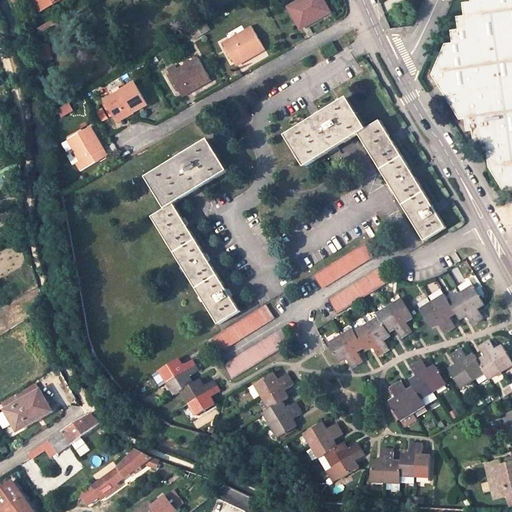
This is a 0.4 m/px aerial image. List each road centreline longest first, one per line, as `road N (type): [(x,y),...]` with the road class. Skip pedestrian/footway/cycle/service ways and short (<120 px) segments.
road 1 (unclassified): [(367,11),(133,142)]
road 2 (unclassified): [(399,77),(511,272)]
road 3 (unknown): [(276,295),(301,308),(379,259),(418,256)]
road 4 (unknown): [(511,321),(379,374)]
